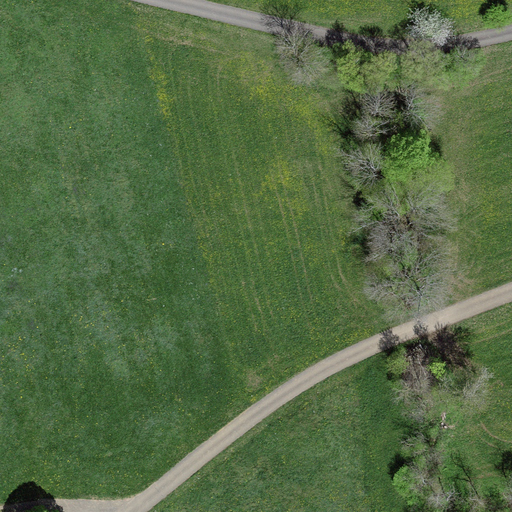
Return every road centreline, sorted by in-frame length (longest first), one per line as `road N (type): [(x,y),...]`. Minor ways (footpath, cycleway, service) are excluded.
road 1 (unclassified): [(139,511),(255,407),(350,356),(511,293)]
road 2 (unclassified): [(511,29),(367,40),(170,0)]
